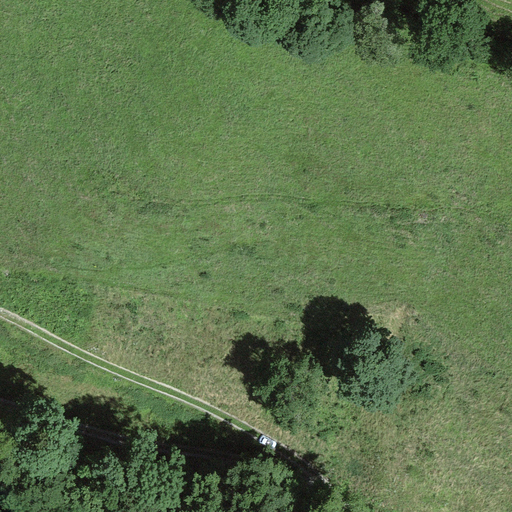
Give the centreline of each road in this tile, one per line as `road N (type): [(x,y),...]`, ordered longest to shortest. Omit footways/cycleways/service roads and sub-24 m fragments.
road 1 (track): [(368,511),(324,487),(0,400)]
road 2 (track): [(324,487),(226,413),(0,309)]
